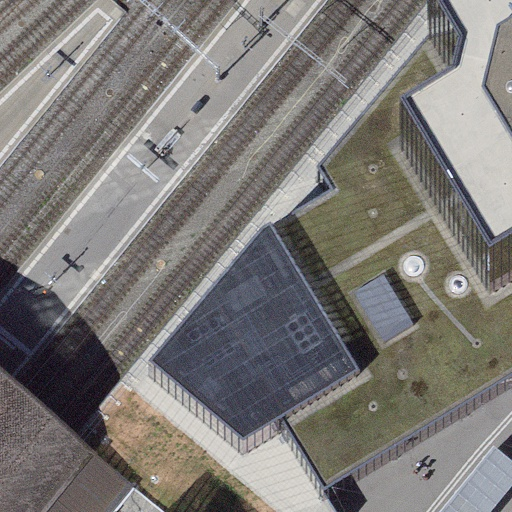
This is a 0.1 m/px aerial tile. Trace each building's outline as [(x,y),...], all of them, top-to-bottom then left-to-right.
[(511,0),(480,0),(143,392),(237,473),(268,472),(293,457),(325,511),(329,511),(511,400),(511,0)] [(0,511),(125,511),(135,500),(86,461),(0,391),(0,511)] [(135,500),(150,511),(325,511),(293,457),(268,472),(237,473),(143,392),(86,461),(135,500)] [(500,511),(511,498),(511,470),(494,456),(448,511),(500,511)] [(150,511),(135,500),(125,511),(150,511)]
